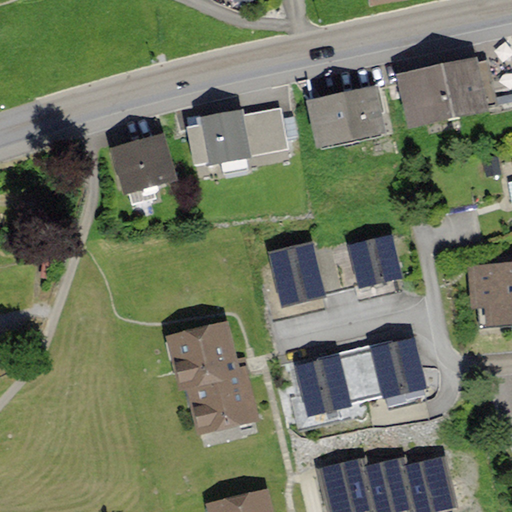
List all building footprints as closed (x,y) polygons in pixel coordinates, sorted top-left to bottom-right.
[(425,0),(370,0),(372,9),(426,2),(425,0)] [(476,66),(398,80),(409,138),(487,124),(476,66)] [(377,94),(309,108),(318,154),(387,141),(377,94)] [(281,109),(242,116),(250,162),(290,155),(281,109)] [(242,116),(201,123),(202,131),(210,172),(251,165),(250,162),(242,116)] [(210,172),(202,131),(188,133),(195,175),(210,172)] [(164,139),(111,154),(124,202),(177,188),(164,139)] [(498,159),(481,162),(483,179),(500,177),(498,159)] [(389,236),(347,246),(358,293),(360,298),(402,288),(389,236)] [(347,246),(315,253),(326,300),(358,293),(347,246)] [(314,247),(269,258),(283,316),(327,305),(326,300),(315,253),(314,247)] [(511,267),(468,270),(471,312),(485,311),(486,334),(511,331),(511,267)] [(237,362),(230,328),(166,342),(178,399),(189,396),(198,438),(259,424),(245,360),(237,362)] [(413,343),(371,353),(382,400),(384,405),(426,395),(413,343)] [(371,353),(339,360),(349,407),(382,400),(371,353)] [(339,360),(295,371),(307,423),(351,412),(349,407),(339,360)] [(458,511),(448,462),(404,471),(412,511),(458,511)] [(403,466),(362,474),(370,511),(412,511),(404,471),(403,466)] [(361,467),(320,475),(327,511),(370,511),(362,474),(361,467)] [(271,511),(267,496),(206,509),(206,511),(271,511)]
